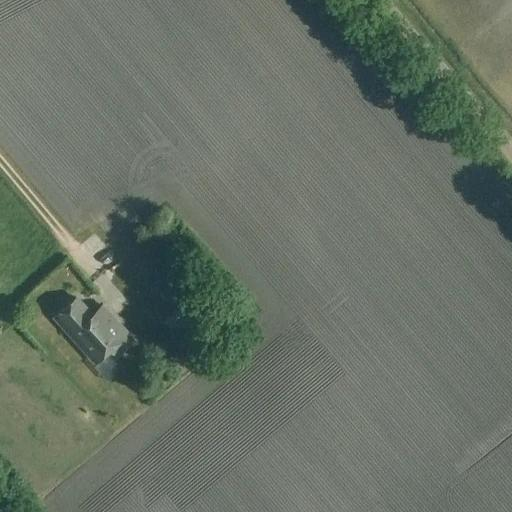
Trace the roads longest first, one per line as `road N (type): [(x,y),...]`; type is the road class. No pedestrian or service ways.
road 1 (unclassified): [(511,153),(380,0)]
road 2 (track): [(0,155),(93,267)]
